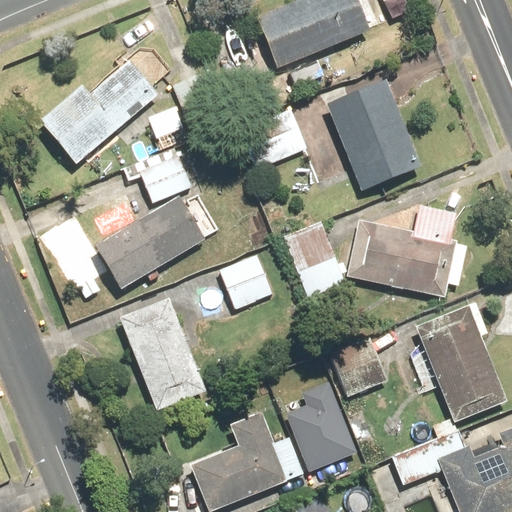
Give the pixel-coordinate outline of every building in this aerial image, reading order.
[(301,0),(254,19),(276,72),(368,36),(353,0),(301,0)] [(80,92),(37,128),(72,169),(154,101),(124,66),(85,99),(80,92)] [(255,69),(208,90),(202,77),(174,90),(191,128),(219,115),(266,94),(255,69)] [(384,87),(324,110),(357,197),(418,174),(384,87)] [(179,108),(151,121),(161,144),(189,132),(179,108)] [(293,111),(242,138),(262,176),(313,149),(293,111)] [(183,158),(143,177),(158,208),(198,189),(183,158)] [(90,254),(115,295),(200,242),(175,202),(90,254)] [(361,223),(349,278),(448,299),(460,243),(361,223)] [(329,228),(288,243),(308,299),(348,284),(329,228)] [(265,256),(221,273),(237,313),(281,295),(265,256)] [(169,304),(117,325),(153,416),(205,396),(169,304)] [(463,310),(413,331),(452,425),(503,404),(463,310)] [(377,342),(335,359),(351,400),(393,383),(377,342)] [(352,453),(329,390),(304,399),(310,414),(293,420),(311,468),(352,453)] [(235,449),(185,471),(202,511),(217,511),(285,484),(255,414),(225,427),(235,449)] [(466,449),(434,462),(454,511),(511,511),(511,429),(494,437),(499,449),(471,460),(466,449)]
